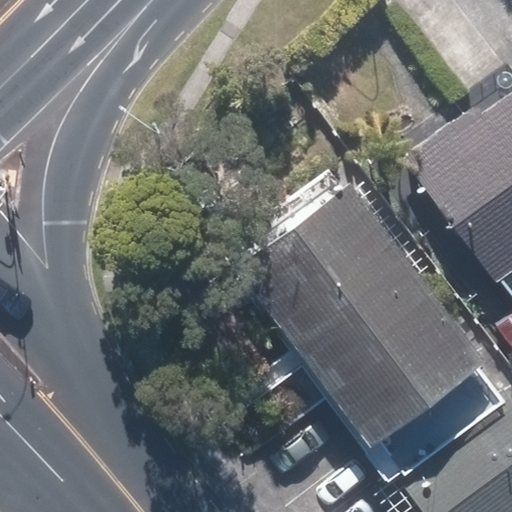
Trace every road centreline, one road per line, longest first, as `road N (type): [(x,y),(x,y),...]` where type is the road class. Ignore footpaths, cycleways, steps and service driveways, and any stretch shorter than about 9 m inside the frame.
road 1 (primary): [(186,0),(99,100),(74,168),(67,278),(86,405)]
road 2 (secondary): [(126,511),(0,412)]
road 3 (primary): [(99,0),(0,107)]
road 4 (secondary): [(0,296),(86,405)]
road 5 (secondary): [(86,405),(153,511)]
